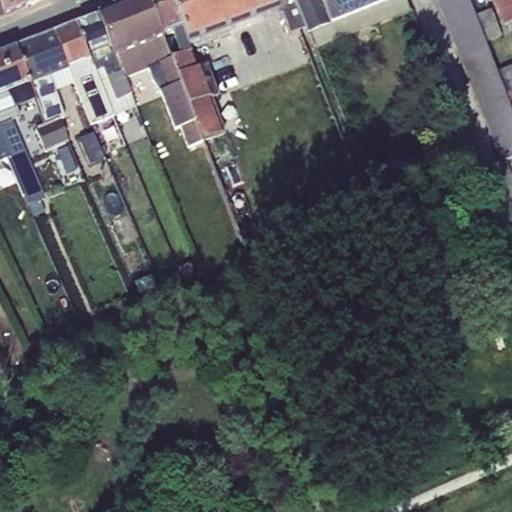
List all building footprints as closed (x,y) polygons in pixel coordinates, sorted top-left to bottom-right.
[(0,0),(0,4),(4,17),(26,7),(23,0),(0,0)] [(148,0),(137,0),(99,16),(125,79),(149,70),(151,76),(157,87),(161,93),(176,132),(182,130),(189,149),(204,143),(177,76),(171,59),(163,38),(148,0)] [(171,0),(148,0),(163,38),(172,34),(179,56),(171,59),(177,76),(198,68),(190,49),(171,0)] [(171,0),(190,49),(277,14),(271,0),(171,0)] [(271,0),(277,14),(281,13),(290,36),(309,29),(297,0),(271,0)] [(297,0),(309,29),(311,33),(395,0),(297,0)] [(410,12),(406,0),(395,0),(311,33),(317,49),(410,12)] [(467,0),(437,0),(503,162),(506,161),(511,158),(511,111),(496,72),(485,43),(467,0)] [(511,0),(492,0),(503,27),(511,22),(511,0)] [(476,16),(485,43),(501,36),(491,10),(476,16)] [(98,15),(76,24),(115,117),(136,108),(125,79),(99,16),(98,15)] [(76,24),(53,33),(69,70),(76,86),(92,126),(115,117),(76,24)] [(53,33),(16,48),(37,99),(44,115),(41,117),(44,125),(37,128),(46,151),(68,142),(59,121),(65,118),(56,94),(51,77),(69,70),(53,33)] [(16,48),(0,54),(0,139),(8,158),(33,217),(38,214),(34,205),(45,199),(12,121),(20,117),(16,107),(37,99),(16,48)] [(207,65),(198,68),(211,100),(219,97),(207,65)] [(511,65),(496,72),(511,111),(511,65)] [(211,100),(198,68),(177,76),(204,143),(225,135),(211,100)] [(51,77),(56,94),(76,86),(69,70),(51,77)] [(93,133),(78,139),(90,166),(104,160),(93,133)] [(511,176),(506,161),(503,162),(473,172),(511,247),(511,176)] [(177,272),(163,279),(171,298),(185,292),(177,272)] [(151,275),(133,282),(139,296),(157,288),(151,275)]
